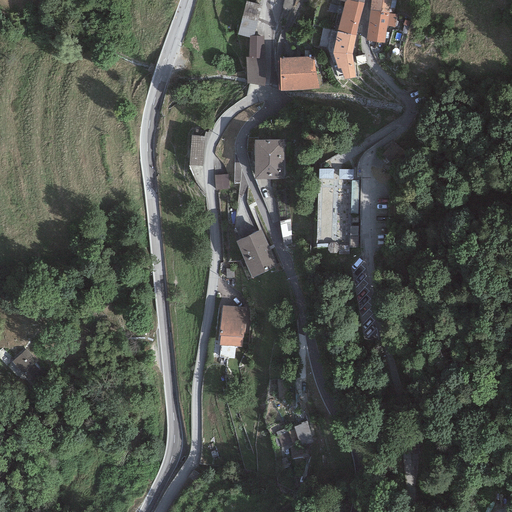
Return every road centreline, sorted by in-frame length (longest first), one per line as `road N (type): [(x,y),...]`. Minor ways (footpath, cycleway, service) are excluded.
road 1 (tertiary): [(144,511),(174,432),(147,127),(186,0)]
road 2 (unclassified): [(376,69),(411,108),(367,163),(371,264),(403,422),(409,511)]
road 3 (residential): [(272,96),(239,106),(212,139),(214,269),(196,388),(197,453),(162,511)]
road 4 (residential): [(272,96),(245,129),(240,152),(296,289),(320,377),(356,449),(355,511)]
road 5 (track): [(305,402),(315,435),(310,478),(286,511)]
